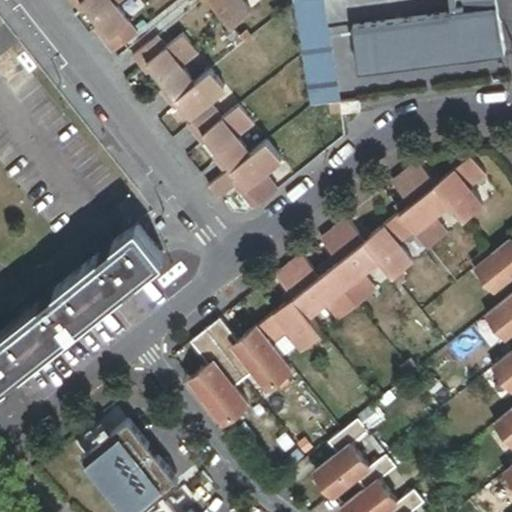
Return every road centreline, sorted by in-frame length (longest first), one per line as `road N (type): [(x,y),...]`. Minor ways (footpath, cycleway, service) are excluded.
road 1 (residential): [(232,257),(29,0)]
road 2 (residential): [(511,106),(409,120),(232,257)]
road 3 (residential): [(131,350),(249,493),(279,511)]
road 4 (residential): [(131,350),(232,257)]
road 5 (residential): [(34,426),(131,350)]
